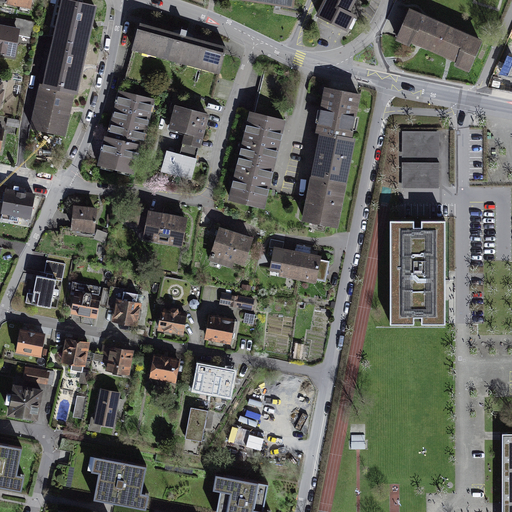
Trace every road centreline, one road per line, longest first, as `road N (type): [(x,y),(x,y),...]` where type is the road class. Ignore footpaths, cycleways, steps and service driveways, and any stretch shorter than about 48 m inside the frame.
road 1 (residential): [(0,313),(328,374)]
road 2 (residential): [(256,39),(209,193),(199,201),(64,184)]
road 3 (residential): [(383,80),(328,374)]
road 4 (residential): [(122,0),(97,111),(64,184)]
road 5 (residential): [(64,184),(0,313)]
road 6 (residential): [(328,374),(299,511)]
road 7 (residential): [(383,80),(511,107)]
road 8 (residential): [(34,511),(49,440),(0,425)]
